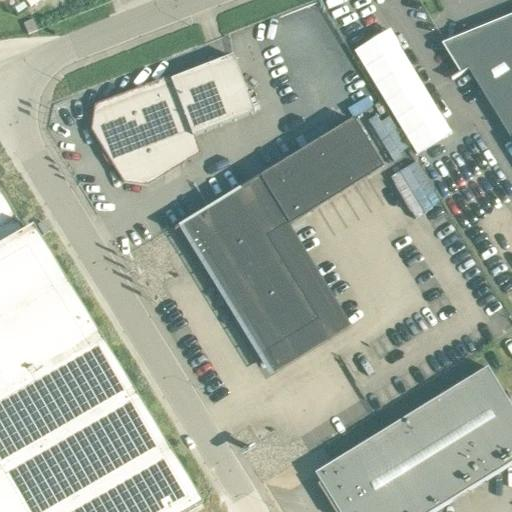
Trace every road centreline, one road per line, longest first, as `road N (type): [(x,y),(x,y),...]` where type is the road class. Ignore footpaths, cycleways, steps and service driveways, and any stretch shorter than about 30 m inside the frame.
road 1 (unclassified): [(265,511),(0,77)]
road 2 (unclassified): [(0,67),(189,0)]
